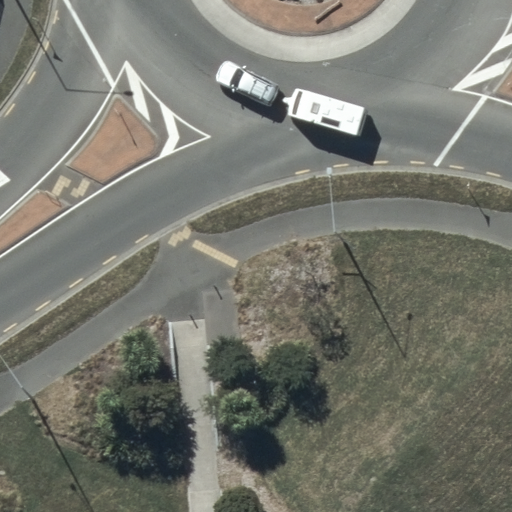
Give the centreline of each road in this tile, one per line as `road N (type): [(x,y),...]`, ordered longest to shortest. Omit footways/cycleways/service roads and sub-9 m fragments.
road 1 (tertiary): [(343,102),(216,160),(0,290)]
road 2 (secondary): [(343,102),(252,94),(209,70),(174,35),(156,0)]
road 3 (tertiary): [(0,165),(114,0)]
road 4 (secondary): [(511,137),(383,89)]
road 5 (secondary): [(468,0),(427,61),(383,89)]
